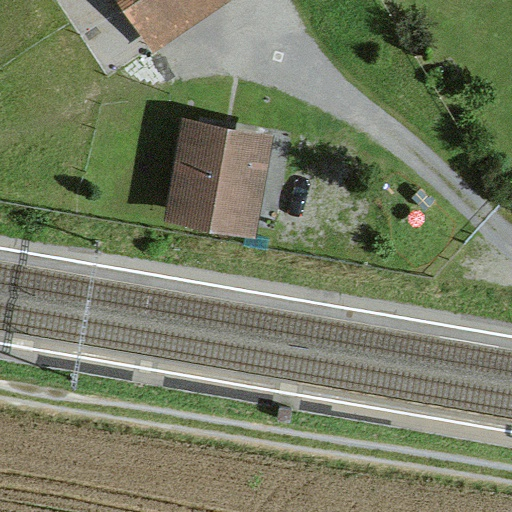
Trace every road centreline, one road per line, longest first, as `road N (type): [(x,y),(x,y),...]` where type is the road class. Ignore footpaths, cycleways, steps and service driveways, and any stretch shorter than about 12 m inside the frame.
road 1 (track): [(0,389),(511,476)]
road 2 (residential): [(511,247),(391,134),(246,34)]
